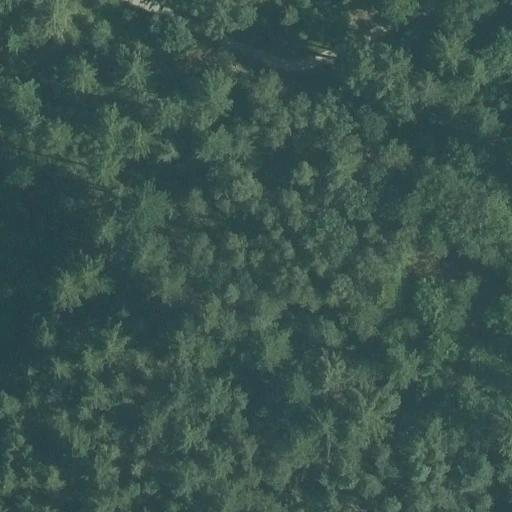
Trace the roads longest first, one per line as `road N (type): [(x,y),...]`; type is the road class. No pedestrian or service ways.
road 1 (track): [(266,72),(511,205)]
road 2 (track): [(449,0),(277,77)]
